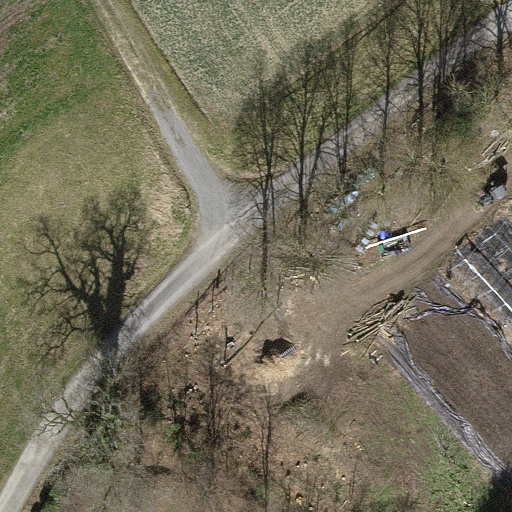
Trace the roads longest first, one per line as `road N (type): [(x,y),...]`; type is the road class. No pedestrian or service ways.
road 1 (track): [(7,511),(28,465),(129,344),(239,234),(511,16)]
road 2 (track): [(239,234),(113,0)]
